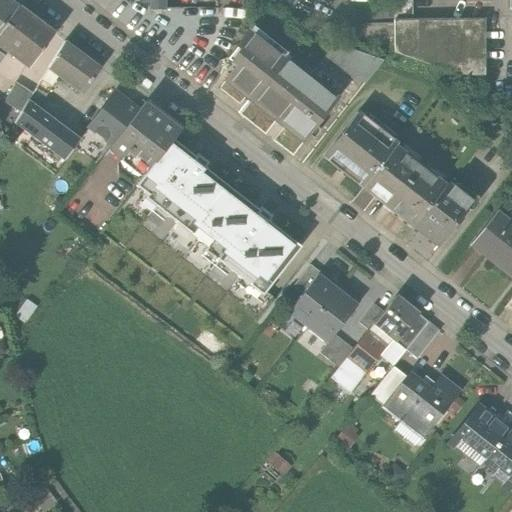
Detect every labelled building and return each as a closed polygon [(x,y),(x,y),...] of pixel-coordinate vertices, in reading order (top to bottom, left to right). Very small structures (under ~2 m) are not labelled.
[(0,0),(0,27),(20,2),(16,0),(0,0)] [(395,0),(396,19),(412,19),(412,0),(395,0)] [(57,30),(20,2),(0,27),(0,45),(7,51),(29,67),(57,30)] [(485,19),(412,19),(396,19),(396,54),(457,76),(485,76),(485,19)] [(227,83),(264,113),(296,72),(248,34),(238,46),(242,50),(232,62),(239,68),(227,83)] [(333,42),(321,58),(338,70),(343,64),(363,79),(379,57),(333,42)] [(64,44),(37,89),(45,96),(57,76),(81,95),(99,71),(64,44)] [(335,102),(296,72),(264,113),(303,143),(335,102)] [(15,83),(3,102),(20,113),(32,94),(15,83)] [(84,122),(112,145),(143,105),(114,83),(84,122)] [(147,171),(162,150),(184,122),(149,96),(143,105),(112,145),(147,171)] [(32,103),(16,124),(64,160),(80,139),(32,103)] [(322,158),(362,189),(396,145),(357,115),(322,158)] [(204,245),(240,197),(204,169),(207,164),(196,156),(195,157),(178,144),(158,170),(164,174),(146,199),(204,245)] [(445,184),(396,145),(362,189),(411,228),(445,184)] [(470,204),(445,184),(411,228),(436,247),(470,204)] [(204,245),(201,248),(262,296),(300,246),(267,221),(271,216),(261,208),(259,211),(240,197),(204,245)] [(511,229),(497,217),(473,247),(511,277),(511,229)] [(304,295),(314,282),(321,275),(309,266),(293,287),(304,295)] [(286,319),(305,333),(333,297),(314,282),(304,295),(286,319)] [(352,311),(333,297),(305,333),(324,348),(334,334),(352,311)] [(383,311),(373,324),(390,338),(393,340),(415,313),(395,297),(383,311)] [(374,303),(359,321),(369,329),(373,324),(383,311),(374,303)] [(393,340),(404,349),(426,321),(415,313),(393,340)] [(439,332),(426,321),(404,349),(417,359),(439,332)] [(369,329),(364,335),(382,349),(390,338),(373,324),(369,329)] [(353,349),(334,334),(324,348),(320,353),(339,367),(345,359),(353,349)] [(353,349),(345,359),(363,373),(382,349),(364,335),(353,349)] [(365,375),(363,373),(345,359),(339,367),(330,379),(349,394),(365,375)] [(408,372),(381,406),(421,438),(458,393),(437,376),(428,388),(408,372)] [(447,440),(507,489),(511,482),(511,434),(476,405),(447,440)]
